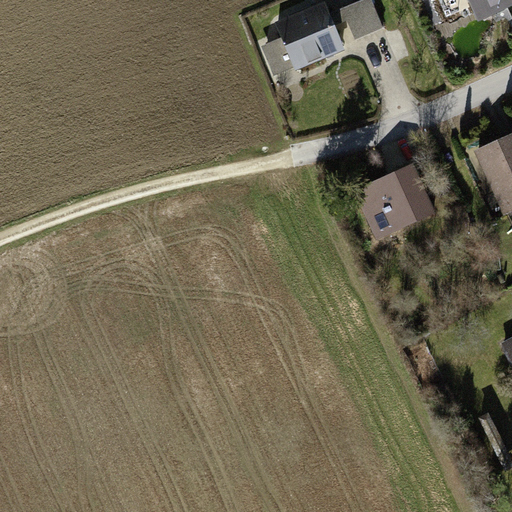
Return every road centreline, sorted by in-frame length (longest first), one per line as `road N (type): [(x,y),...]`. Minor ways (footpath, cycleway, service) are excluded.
road 1 (track): [(0,241),(169,184),(302,157)]
road 2 (residential): [(302,157),(410,124),(511,78)]
